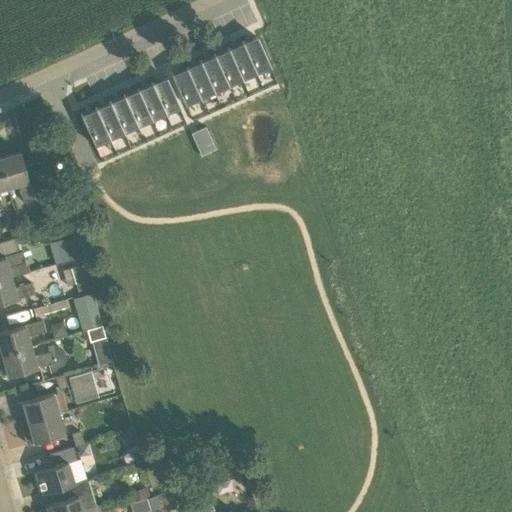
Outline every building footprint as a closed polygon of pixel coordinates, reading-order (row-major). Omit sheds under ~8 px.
[(242,41),(256,72),(257,72),(256,71),(269,65),(256,36),(243,42),(243,41),(242,41)] [(256,73),(256,72),(242,41),(242,42),(242,43),(229,48),(229,47),(228,48),(242,79),(243,78),(242,77),(255,72),(256,73)] [(215,54),(214,54),(228,85),(229,85),(228,84),(241,78),(242,79),(228,48),(228,49),(215,55),(215,54)] [(228,85),(214,54),(214,55),(201,61),(201,60),(200,60),(214,91),(215,91),(214,90),(227,84),(228,85)] [(187,66),(186,67),(200,98),(201,97),(200,96),(213,91),(214,92),(214,91),(200,60),(200,61),(200,62),(187,67),(187,66)] [(200,98),(186,67),(186,68),(182,70),(173,74),(172,73),(171,73),(185,104),(186,104),(186,103),(199,97),(200,98)] [(166,112),(179,106),(166,77),(156,81),(153,83),(152,82),(166,113),(166,112)] [(165,113),(166,113),(152,82),(151,82),(152,83),(139,89),(138,88),(152,119),(152,118),(165,113)] [(151,120),(152,119),(138,88),(137,89),(138,90),(125,95),(124,94),(124,95),(138,126),(138,125),(151,119),(151,120)] [(137,126),(138,126),(124,95),(123,95),(124,96),(111,102),(110,101),(124,132),(124,131),(137,125),(137,126)] [(96,107),(110,138),(110,137),(123,131),(123,132),(124,132),(110,101),(109,101),(110,102),(97,108),(96,107)] [(110,138),(96,107),(95,108),(96,109),(82,115),(82,114),(81,114),(95,145),(96,145),(96,144),(109,138),(109,139),(110,138)] [(197,130),(191,133),(201,155),(216,149),(206,127),(197,130)] [(0,157),(0,159),(8,187),(18,184),(23,201),(34,198),(27,175),(21,151),(0,157)] [(64,199),(46,203),(51,222),(58,220),(59,225),(70,221),(64,199)] [(59,225),(47,228),(51,242),(79,234),(75,220),(70,221),(59,225)] [(25,235),(16,238),(20,251),(22,250),(20,245),(27,243),(25,235)] [(77,235),(49,243),(54,264),(83,256),(77,235)] [(0,280),(11,277),(8,266),(25,261),(22,250),(20,251),(16,238),(0,242),(0,280)] [(91,287),(84,264),(72,268),(76,283),(78,291),(91,287)] [(11,277),(0,280),(0,303),(11,300),(34,293),(31,282),(14,287),(11,277)] [(92,295),(77,299),(84,326),(100,322),(92,295)] [(28,336),(45,330),(42,319),(19,327),(0,331),(0,348),(2,354),(31,346),(28,336)] [(103,337),(91,340),(95,354),(107,350),(103,337)] [(54,362),(51,351),(34,356),(31,346),(2,354),(8,376),(31,369),(54,362)] [(91,371),(69,377),(76,403),(98,396),(91,371)] [(64,374),(56,376),(59,389),(67,387),(64,374)] [(58,413),(53,392),(16,403),(19,414),(25,412),(28,422),(58,413)] [(58,413),(28,422),(31,431),(24,433),(27,444),(64,433),(58,413)] [(132,429),(120,433),(124,446),(136,442),(132,429)] [(80,430),(72,433),(75,445),(84,443),(80,430)] [(68,462),(77,459),(73,446),(50,453),(54,466),(36,471),(43,493),(60,487),(60,486),(74,482),(68,462)] [(213,477),(205,480),(208,492),(216,489),(213,477)] [(74,482),(60,486),(60,487),(64,499),(46,505),(48,511),(100,511),(102,511),(100,507),(93,501),(94,501),(87,478),(74,482)] [(208,492),(205,480),(197,482),(200,494),(208,492)] [(131,491),(134,502),(139,500),(147,498),(150,497),(147,486),(131,491)] [(147,498),(139,500),(142,511),(145,511),(151,511),(147,498)] [(142,511),(139,500),(134,502),(131,503),(133,511),(142,511)]
